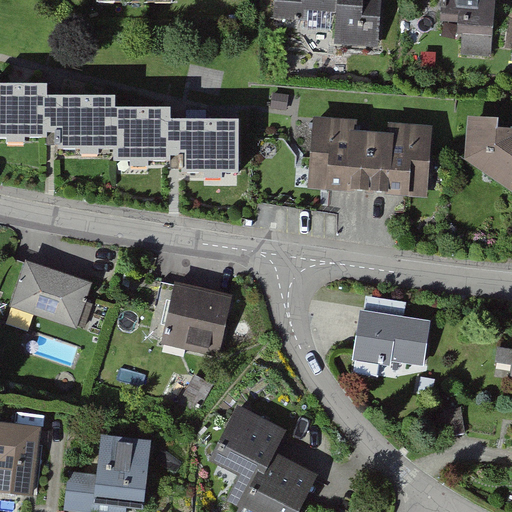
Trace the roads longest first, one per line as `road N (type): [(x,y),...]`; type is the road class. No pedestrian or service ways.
road 1 (residential): [(287,271),(250,251),(0,208)]
road 2 (residential): [(287,271),(300,349),(357,429),(434,494)]
road 3 (residential): [(511,287),(330,263),(287,271)]
